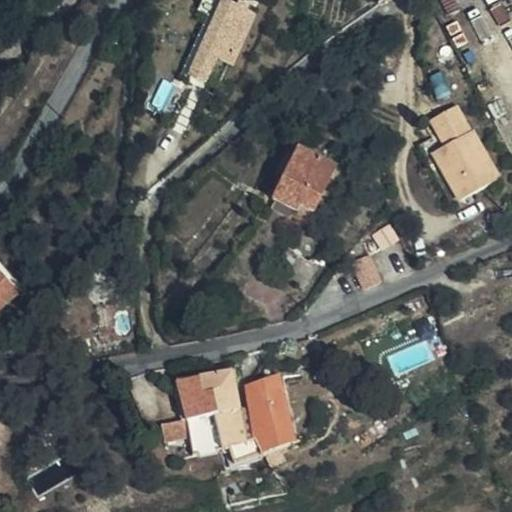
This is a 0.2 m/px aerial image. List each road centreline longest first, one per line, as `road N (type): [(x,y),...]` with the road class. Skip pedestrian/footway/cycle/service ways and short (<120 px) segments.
road 1 (unclassified): [(0,386),(284,332),(511,242)]
road 2 (unclassified): [(122,0),(0,196)]
